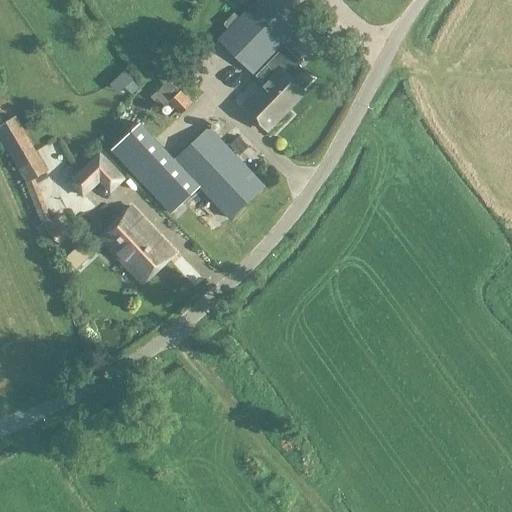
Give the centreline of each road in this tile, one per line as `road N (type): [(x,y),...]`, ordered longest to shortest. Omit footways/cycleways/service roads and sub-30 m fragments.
road 1 (unclassified): [(0,429),(177,336),(250,268),(347,143),(426,0)]
road 2 (track): [(322,511),(244,430),(177,336)]
road 3 (track): [(326,0),(415,75),(511,80)]
